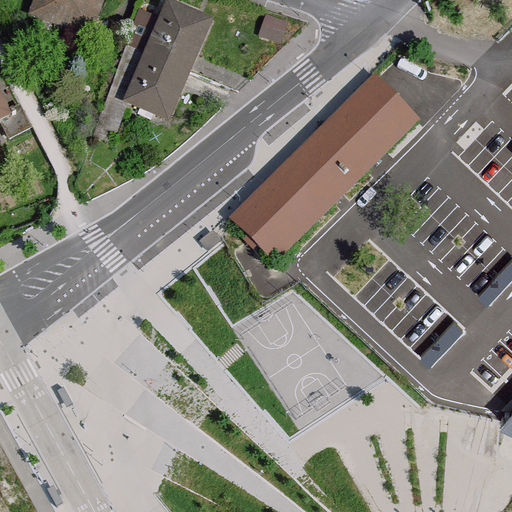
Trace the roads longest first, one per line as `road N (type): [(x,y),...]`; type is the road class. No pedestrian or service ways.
road 1 (residential): [(377,15),(102,244)]
road 2 (residential): [(0,340),(102,244)]
